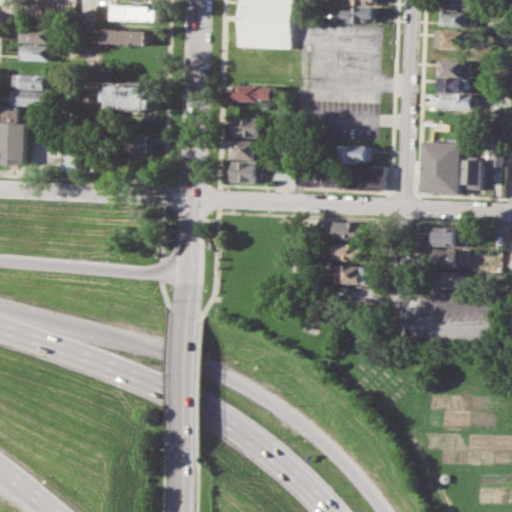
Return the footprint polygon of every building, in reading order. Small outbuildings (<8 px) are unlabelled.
[(242,0),(295,0),(293,46),(240,43),(242,0)] [(447,0),(483,0),(483,10),(447,8),(447,0)] [(116,2),(156,4),(156,8),(162,9),(162,20),(116,18),(116,2)] [(346,8),(358,9),(358,6),(379,7),(378,18),(370,17),(370,23),(345,21),(346,8)] [(443,10),(470,11),(469,25),(442,24),(443,10)] [(23,26),(55,27),(54,42),(23,41),(23,26)] [(107,28),(156,30),(156,44),(106,42),(107,28)] [(441,30),(475,31),(474,47),(440,45),(441,30)] [(26,44),(54,45),(53,60),(26,59),(26,44)] [(241,49),(264,50),(264,53),(276,54),(275,65),(240,63),(241,49)] [(440,59),(472,60),(472,75),(440,74),(440,59)] [(15,72),(52,74),(51,87),(14,86),(15,72)] [(440,76),(471,78),(470,87),(466,87),(466,91),(439,90),(440,76)] [(112,80),(158,82),(157,109),(111,106),(111,100),(106,100),(107,85),(112,86),(112,80)] [(242,83),(282,85),(281,98),(262,97),(262,101),(238,99),(239,87),(242,88),(242,83)] [(15,88),(50,90),(49,105),(14,103),(15,88)] [(443,93),(474,95),(474,107),(442,106),(443,93)] [(0,161),(2,105),(21,106),(21,122),(29,122),(28,162),(0,161)] [(442,110),(475,111),(474,124),(441,123),(442,110)] [(234,116),(266,117),(266,135),(234,134),(234,116)] [(125,133),(155,134),(154,152),(124,151),(125,133)] [(234,138),(265,140),(264,158),(233,156),(234,138)] [(69,139),(84,139),(83,170),(67,169),(69,139)] [(426,140),(465,142),(463,192),(424,190),(426,140)] [(342,143),(376,146),(375,159),(359,158),(358,161),(341,160),(342,143)] [(494,164),(505,164),(505,145),(495,145),(494,164)] [(130,156),(154,157),(153,173),(129,171),(130,156)] [(468,158),(486,159),(485,188),(467,187),(468,158)] [(232,161),(263,162),(262,181),(231,180),(232,161)] [(304,162),(350,165),(349,187),(302,185),(304,162)] [(276,163),(295,164),(294,179),(276,178),(276,163)] [(349,187),(387,189),(388,165),(350,163),(349,187)] [(331,219),(370,221),(369,238),(335,236),(336,228),(330,228),(331,219)] [(435,225),(470,227),(469,243),(435,242),(435,225)] [(337,241),(371,243),(370,259),(336,256),(337,241)] [(437,248),(463,249),(462,266),(436,265),(437,248)] [(336,264),(371,266),(370,282),(335,280),(336,264)] [(434,270),(470,271),(469,288),(433,287),(434,270)]
